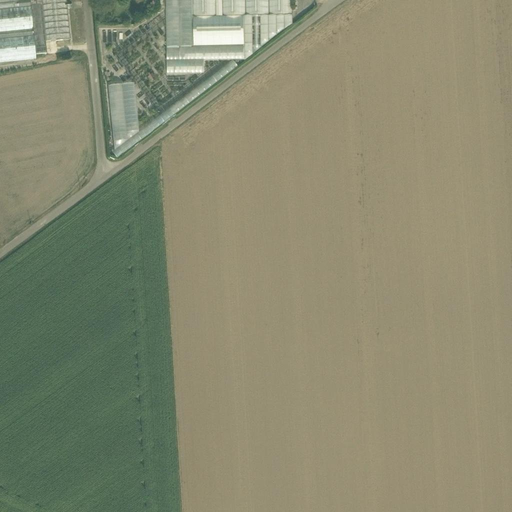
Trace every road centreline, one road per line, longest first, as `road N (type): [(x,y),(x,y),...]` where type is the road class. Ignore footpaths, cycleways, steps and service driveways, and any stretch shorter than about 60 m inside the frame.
road 1 (residential): [(341,0),(103,177)]
road 2 (residential): [(103,177),(88,0)]
road 3 (residential): [(103,177),(0,254)]
